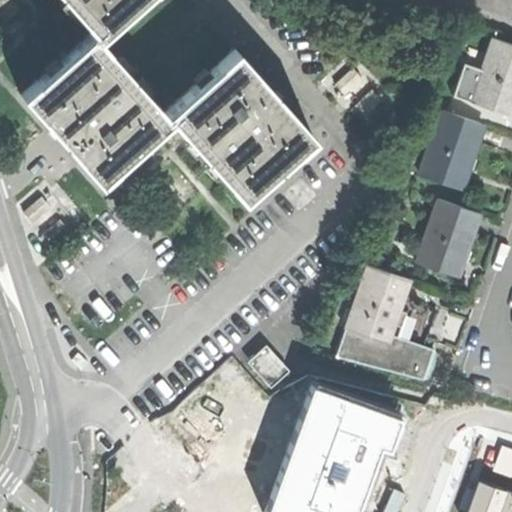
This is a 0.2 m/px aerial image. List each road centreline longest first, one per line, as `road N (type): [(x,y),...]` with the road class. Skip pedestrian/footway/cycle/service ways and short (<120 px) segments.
road 1 (unknown): [(438,426),(339,398),(286,393),(210,445),(178,479)]
road 2 (residential): [(55,405),(0,207)]
road 3 (residential): [(407,511),(438,426),(475,416),(511,426)]
road 4 (residential): [(55,405),(112,413),(185,487)]
